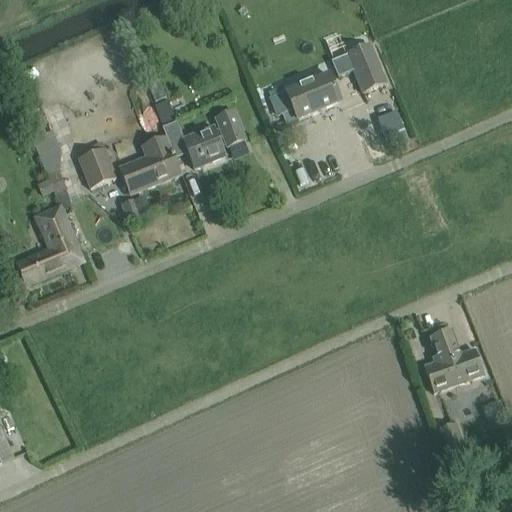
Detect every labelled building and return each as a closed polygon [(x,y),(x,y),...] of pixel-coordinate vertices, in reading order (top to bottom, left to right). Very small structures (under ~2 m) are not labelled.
[(386,86),(371,47),(347,57),(362,96),(386,86)] [(340,105),(328,76),(286,94),(293,112),(298,122),(340,105)] [(162,84),(151,89),(158,106),(169,101),(162,84)] [(293,112),(286,94),(271,100),(279,119),(293,112)] [(170,103),(156,109),(165,128),(178,123),(170,103)] [(227,150),(246,143),(234,114),(216,122),(219,131),(215,133),(214,130),(184,142),(177,125),(164,130),(176,161),(188,156),(195,172),(226,159),(222,149),(226,147),(227,150)] [(409,145),(396,114),(359,130),(372,160),(409,145)] [(47,136),(33,142),(50,183),(38,188),(43,199),(53,195),(60,211),(62,216),(75,210),(66,190),(61,178),(62,152),(53,133),(47,136)] [(181,177),(166,140),(143,150),(147,161),(120,172),(129,195),(135,192),(136,195),(181,177)] [(79,164),(91,193),(117,183),(105,153),(79,164)] [(428,234),(447,226),(425,170),(405,178),(428,234)] [(135,203),(123,207),(131,227),(142,222),(135,203)] [(25,289),(82,265),(62,216),(60,211),(38,220),(51,252),(16,266),(25,289)] [(451,333),(431,341),(439,365),(424,370),(433,396),(484,378),(475,352),(460,358),(451,333)] [(455,427),(438,433),(447,458),(464,452),(455,427)]
